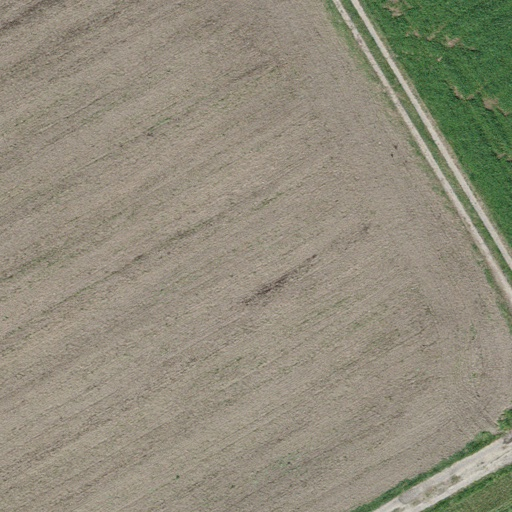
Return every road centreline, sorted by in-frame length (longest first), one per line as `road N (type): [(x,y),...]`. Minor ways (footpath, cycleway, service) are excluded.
road 1 (track): [(511,283),(342,0)]
road 2 (track): [(391,511),(511,441)]
